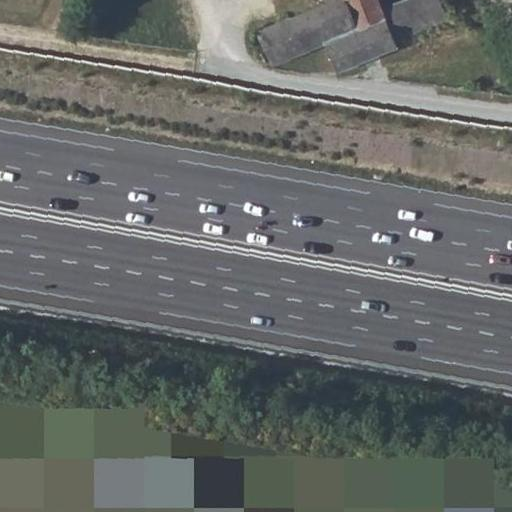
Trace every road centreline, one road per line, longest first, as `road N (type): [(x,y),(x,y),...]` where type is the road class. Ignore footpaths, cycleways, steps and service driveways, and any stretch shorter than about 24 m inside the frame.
road 1 (motorway): [(511,271),(0,183)]
road 2 (motorway): [(0,235),(511,319)]
